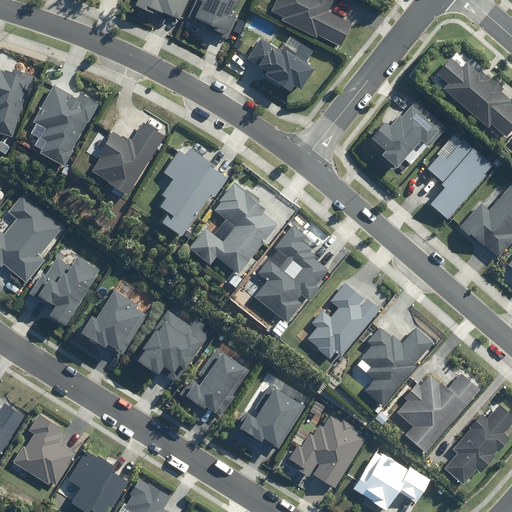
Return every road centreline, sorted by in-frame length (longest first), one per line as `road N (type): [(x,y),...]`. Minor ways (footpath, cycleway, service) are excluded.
road 1 (tertiary): [(0,7),(144,59),(305,160)]
road 2 (residential): [(276,511),(0,335)]
road 3 (tertiary): [(305,160),(511,343)]
road 4 (residential): [(305,160),(431,0)]
